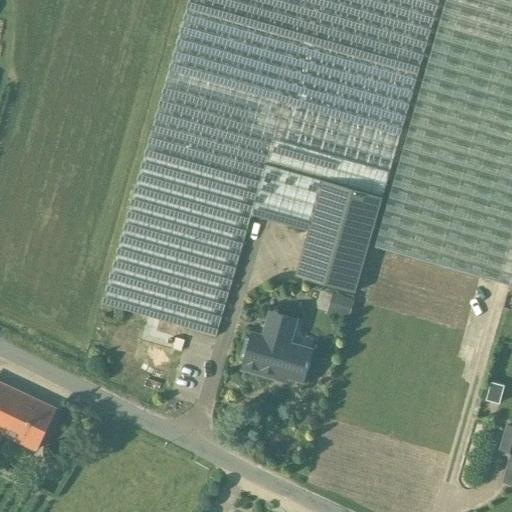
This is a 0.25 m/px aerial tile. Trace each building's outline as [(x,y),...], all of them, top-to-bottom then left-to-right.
[(356,290),(383,197),(439,0),(188,0),(186,8),(101,303),(217,336),(252,214),(307,229),(295,273),(356,290)] [(511,285),(511,0),(445,0),(374,246),(511,285)] [(349,312),(352,295),(330,292),(327,308),(349,312)] [(304,382),(313,349),(291,343),(297,319),(270,311),(263,335),(253,332),(242,369),(286,382),(288,377),(304,382)] [(486,380),(482,398),(496,402),(500,383),(486,380)] [(37,451),(57,407),(0,381),(0,440),(3,435),(37,451)] [(511,483),(511,427),(508,426),(501,449),(511,452),(511,454),(504,481),(511,483)]
